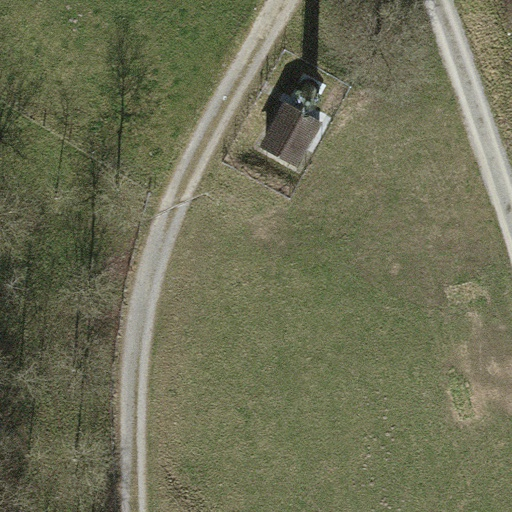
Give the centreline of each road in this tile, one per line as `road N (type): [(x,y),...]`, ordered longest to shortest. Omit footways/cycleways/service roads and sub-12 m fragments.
road 1 (track): [(135,511),(135,376),(152,265),(194,160),(286,0)]
road 2 (track): [(511,209),(440,0)]
